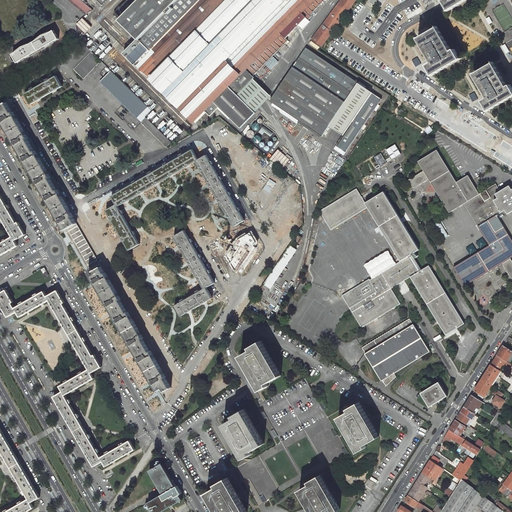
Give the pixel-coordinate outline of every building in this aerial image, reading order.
[(67,0),(86,15),(87,16),(93,10),(80,0),(67,0)] [(151,50),(201,0),(129,0),(130,0),(129,0),(125,0),(113,13),(120,20),(138,38),(124,52),(136,65),(151,50),(151,51),(151,50)] [(201,0),(151,50),(151,51),(136,66),(194,122),(203,113),(208,118),(217,108),(239,129),(254,114),(227,88),(239,76),(248,84),(253,78),(252,77),(288,41),(285,38),(306,18),(308,20),(312,16),(313,11),(324,0),(201,0)] [(355,0),(341,0),(312,41),(321,47),(355,0)] [(444,0),(443,1),(449,10),(466,0),(444,0)] [(74,25),(84,33),(90,26),(80,18),(74,25)] [(451,51),(438,27),(418,39),(432,62),(427,65),(433,75),(460,59),(455,49),(451,51)] [(59,39),(54,30),(13,54),(18,63),(59,39)] [(321,47),(312,41),(310,44),(319,50),(321,47)] [(329,125),(358,83),(306,48),(270,101),(316,131),(315,133),(318,135),(319,133),(322,136),(329,126),(329,125)] [(101,61),(91,52),(74,69),(83,79),(101,61)] [(507,86),(493,63),(474,74),(488,98),(483,101),(488,110),(511,96),(511,87),(510,85),(507,86)] [(148,107),(111,71),(100,82),(137,118),(148,107)] [(62,86),(56,76),(50,80),(49,78),(46,80),(47,81),(34,88),(34,87),(31,89),(31,90),(25,94),(31,104),(62,86)] [(271,96),(253,78),(248,84),(239,76),(227,88),(254,114),(260,108),(263,105),(267,101),(271,96)] [(372,92),(358,83),(329,125),(332,127),(340,133),(343,135),(372,92)] [(382,99),(372,92),(343,135),(336,145),(346,152),(382,99)] [(20,125),(7,102),(1,106),(3,109),(0,110),(0,115),(10,132),(20,125)] [(171,142),(146,118),(141,122),(166,147),(171,142)] [(33,148),(20,125),(10,132),(22,154),(33,148)] [(237,133),(225,126),(219,134),(225,138),(223,141),(229,145),(237,133)] [(253,149),(242,141),(232,156),(237,159),(235,162),(241,166),(253,149)] [(394,144),(384,149),(384,151),(373,157),(378,166),(400,155),(394,144)] [(43,165),(33,148),(22,154),(32,171),(43,165)] [(199,159),(193,149),(184,155),(183,153),(180,155),(181,156),(174,160),(180,170),(196,161),(199,159)] [(280,169),(288,160),(276,149),(268,159),(280,169)] [(457,182),(437,150),(418,162),(424,171),(409,180),(414,188),(429,179),(446,207),(449,212),(464,203),(479,194),(468,175),(457,182)] [(271,161),(260,154),(244,177),(250,181),(248,184),(253,187),(271,161)] [(211,161),(207,155),(199,159),(196,161),(205,177),(216,170),(212,164),(214,164),(212,161),(211,161)] [(180,170),(174,160),(168,164),(167,162),(164,164),(165,165),(157,170),(157,168),(154,170),(155,171),(143,178),(149,188),(180,170)] [(54,184),(43,165),(32,171),(43,190),(54,184)] [(287,177),(276,169),(256,198),(262,202),(260,205),(265,209),(287,177)] [(220,177),(216,170),(205,177),(223,208),(234,202),(230,195),(232,195),(230,192),(229,192),(221,180),(223,179),(221,176),(220,177)] [(149,188),(143,178),(137,181),(136,180),(133,182),(134,183),(121,190),(121,189),(118,191),(118,192),(112,196),(117,204),(118,206),(149,188)] [(300,186),(294,182),(269,220),(274,223),(272,226),(278,230),(294,207),(288,203),(300,186)] [(65,203),(54,184),(43,190),(54,210),(65,203)] [(503,189),(496,184),(480,193),(479,194),(464,203),(490,245),(508,234),(498,217),(497,215),(505,210),(508,214),(511,210),(511,189),(509,186),(503,189)] [(322,215),(331,230),(345,221),(368,207),(366,203),(361,195),(357,188),(324,208),(320,211),(322,215)] [(401,260),(401,261),(404,259),(412,254),(420,250),(403,223),(401,219),(384,192),(377,196),(366,203),(368,207),(398,255),(401,260)] [(7,205),(2,197),(0,197),(0,214),(8,228),(9,231),(13,236),(15,240),(26,234),(19,222),(17,223),(9,209),(10,208),(8,205),(7,205)] [(238,208),(234,202),(223,208),(234,226),(244,220),(239,211),(240,210),(239,207),(238,208)] [(78,226),(65,203),(54,210),(66,230),(65,230),(67,232),(78,226)] [(118,206),(117,204),(106,210),(129,250),(140,244),(134,234),(136,234),(134,231),(132,231),(122,213),(123,213),(122,210),(120,210),(118,206)] [(303,224),(297,220),(269,261),(275,265),(303,224)] [(190,239),(185,230),(174,236),(204,289),(207,287),(215,283),(210,273),(211,273),(209,270),(208,270),(201,258),(202,257),(200,254),(199,255),(192,242),(193,242),(191,239),(190,239)] [(511,257),(511,239),(508,234),(490,245),(455,266),(454,267),(465,286),(467,285),(501,264),(502,263),(510,258),(511,257)] [(15,240),(13,236),(7,240),(6,238),(3,240),(3,242),(0,243),(0,255),(18,246),(15,240)] [(296,249),(290,245),(264,284),(267,286),(270,288),(296,249)] [(342,295),(362,327),(395,308),(399,305),(401,304),(400,303),(391,288),(395,286),(404,280),(410,277),(421,270),(422,270),(412,254),(404,259),(401,261),(370,280),(369,279),(356,287),(342,295)] [(511,278),(511,260),(510,258),(502,263),(502,264),(511,278)] [(113,286),(100,264),(89,270),(90,273),(91,273),(102,293),(113,286)] [(410,277),(446,335),(465,324),(429,265),(422,270),(421,270),(410,277)] [(265,280),(259,276),(229,320),(235,324),(265,280)] [(124,306),(113,286),(102,293),(113,312),(124,306)] [(270,288),(267,286),(252,307),(257,310),(271,289),(270,288)] [(213,298),(207,287),(204,289),(200,291),(199,290),(196,291),(197,293),(185,300),(184,299),(181,300),(182,302),(175,305),(181,316),(213,298)] [(14,302),(7,289),(0,293),(0,302),(8,317),(17,312),(15,308),(12,303),(14,302)] [(65,302),(58,290),(47,296),(49,300),(53,306),(54,308),(62,322),(64,325),(65,327),(69,335),(78,329),(73,321),(75,320),(73,317),(71,317),(63,303),(65,302)] [(47,296),(44,291),(38,294),(38,293),(34,295),(35,296),(24,303),(23,301),(20,303),(21,304),(15,308),(17,312),(20,317),(26,313),(29,312),(41,305),(43,303),(49,300),(47,296)] [(137,328),(124,306),(113,312),(126,335),(137,328)] [(378,338),(362,348),(365,353),(366,357),(381,380),(385,378),(394,373),(431,351),(414,324),(413,324),(410,318),(378,338)] [(145,342),(137,328),(126,335),(134,348),(145,342)] [(83,338),(78,329),(69,335),(89,369),(91,373),(102,367),(95,354),(93,355),(85,341),(86,340),(85,337),(83,338)] [(252,349),(241,356),(261,390),(269,386),(267,383),(281,375),(262,341),(250,347),(252,349)] [(158,364),(145,342),(134,348),(147,370),(158,364)] [(218,350),(212,346),(192,375),(198,379),(218,350)] [(511,352),(511,351),(503,346),(497,355),(507,361),(511,352)] [(491,386),(504,365),(509,368),(511,364),(507,361),(497,355),(482,379),(491,386)] [(171,387),(158,364),(147,370),(159,390),(163,388),(165,391),(171,387)] [(91,373),(89,369),(83,372),(83,371),(79,373),(80,374),(69,381),(68,379),(65,381),(66,382),(60,386),(63,391),(65,395),(74,390),(85,383),(88,381),(94,378),(91,373)] [(394,373),(385,378),(389,383),(396,377),(394,373)] [(389,383),(385,378),(381,380),(382,381),(385,387),(389,383)] [(482,379),(475,390),(484,396),(491,386),(482,379)] [(447,396),(439,382),(421,393),(430,407),(432,405),(441,399),(447,396)] [(501,407),(505,400),(501,398),(503,393),(495,388),(492,393),(496,395),(492,402),(501,407)] [(65,395),(63,391),(54,396),(74,431),(83,426),(78,417),(79,417),(78,413),(77,414),(70,403),(71,402),(69,399),(68,400),(65,395)] [(483,402),(472,395),(464,407),(471,411),(474,406),(479,409),(483,402)] [(350,411),(338,417),(358,452),(366,447),(365,445),(379,437),(359,402),(348,408),(350,411)] [(471,411),(464,407),(461,412),(468,416),(468,418),(468,419),(471,420),(475,414),(471,411)] [(235,418),(224,424),(244,459),(252,454),(250,452),(265,443),(245,409),(233,415),(235,418)] [(502,415),(498,412),(491,423),(495,426),(496,425),(499,419),(502,415)] [(511,429),(499,419),(496,425),(511,437),(511,429)] [(465,426),(456,420),(450,430),(459,436),(465,426)] [(88,434),(83,426),(74,431),(94,466),(103,461),(101,457),(98,452),(99,451),(98,448),(97,449),(90,438),(91,437),(89,434),(88,434)] [(20,462),(0,427),(0,448),(4,456),(3,456),(4,460),(6,459),(7,461),(11,467),(20,462)] [(459,436),(450,430),(447,435),(459,443),(463,438),(459,436)] [(135,449),(130,440),(124,444),(124,442),(120,444),(121,445),(110,452),(109,450),(106,452),(107,454),(101,457),(103,461),(106,466),(115,461),(127,454),(129,453),(135,449)] [(481,449),(467,440),(463,445),(477,454),(481,449)] [(497,453),(484,443),(482,446),(494,456),(497,453)] [(431,460),(437,464),(440,460),(433,456),(432,458),(431,460)] [(462,479),(473,461),(474,460),(469,457),(464,465),(462,464),(459,469),(457,468),(453,475),(456,477),(461,480),(462,479)] [(437,464),(431,460),(423,472),(435,480),(439,474),(443,468),(437,464)] [(40,497),(20,462),(11,467),(16,476),(14,477),(16,480),(18,479),(24,490),(23,491),(25,495),(26,494),(29,498),(31,502),(40,497)] [(162,463),(150,470),(160,489),(163,494),(148,503),(153,511),(160,511),(169,507),(183,499),(180,494),(182,493),(178,485),(176,486),(162,463)] [(420,477),(415,485),(425,491),(427,487),(425,486),(424,485),(427,480),(428,481),(430,482),(432,480),(434,482),(435,480),(423,472),(420,477)] [(511,472),(503,484),(509,488),(511,490),(511,489),(511,472)] [(311,483),(300,490),(312,511),(335,511),(340,509),(321,475),(309,481),(311,483)] [(218,486),(207,493),(218,511),(247,511),(248,511),(228,477),(216,484),(218,486)] [(369,479),(365,485),(366,486),(364,489),(370,493),(376,483),(370,480),(369,479)] [(484,496),(462,479),(461,480),(459,484),(454,492),(450,497),(443,509),(442,511),(443,511),(472,511),(478,505),(484,496)] [(509,488),(503,484),(499,490),(504,494),(509,488)] [(415,485),(409,495),(418,501),(420,498),(425,491),(415,485)] [(454,492),(448,488),(445,493),(450,497),(454,492)] [(418,501),(409,495),(405,500),(415,507),(416,505),(419,502),(418,501)] [(504,511),(496,505),(484,496),(478,505),(487,511),(504,511)] [(31,502),(29,498),(23,502),(22,500),(19,502),(20,504),(9,510),(8,509),(4,510),(5,511),(26,511),(28,511),(34,508),(32,504),(31,502)] [(511,511),(498,502),(496,505),(504,511),(511,511)]
